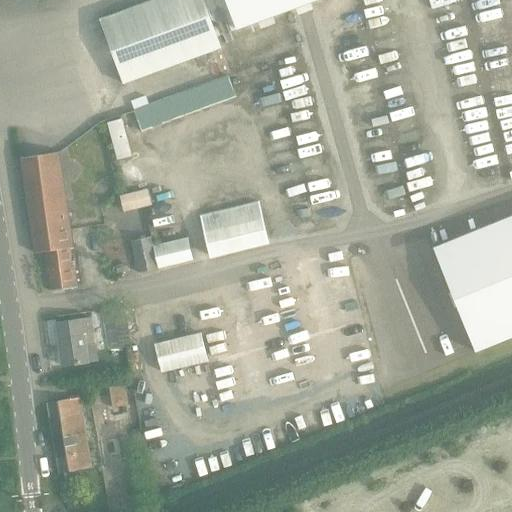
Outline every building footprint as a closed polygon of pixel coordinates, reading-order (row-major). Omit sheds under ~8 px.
[(152,0),(99,20),(123,84),(217,49),(199,0),(152,0)] [(225,0),(236,29),(315,0),(225,0)] [(141,130),(235,96),(228,77),(134,111),(141,130)] [(109,119),(119,156),(133,153),(124,115),(109,119)] [(20,158),(34,251),(34,253),(45,252),(50,291),(77,288),(74,267),(71,267),(69,249),(72,248),(58,153),(20,158)] [(147,189),(119,196),(123,212),(151,206),(147,189)] [(511,193),(467,213),(411,235),(460,370),(511,348),(511,193)] [(209,255),(268,241),(258,202),(200,216),(209,255)] [(138,273),(192,260),(187,239),(153,247),(151,237),(131,242),(138,273)] [(108,350),(130,347),(123,306),(102,310),(108,350)] [(61,366),(96,361),(90,318),(55,323),(61,366)] [(124,384),(108,387),(112,408),(128,405),(124,384)] [(47,401),(53,436),(59,471),(89,466),(78,396),(47,401)]
